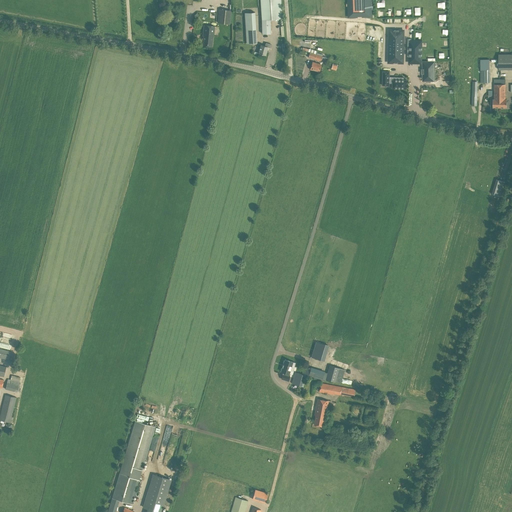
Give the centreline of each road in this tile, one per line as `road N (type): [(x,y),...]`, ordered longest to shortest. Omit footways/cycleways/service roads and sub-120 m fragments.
road 1 (unclassified): [(290,77),(0,20)]
road 2 (unclassified): [(511,135),(290,77)]
